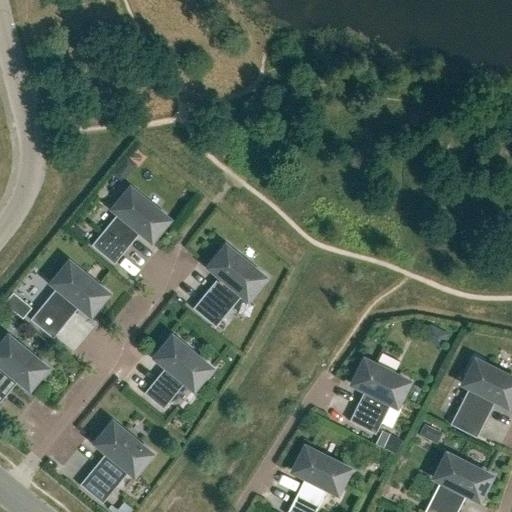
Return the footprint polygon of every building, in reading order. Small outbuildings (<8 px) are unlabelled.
[(151,242),(168,221),(130,189),(113,210),(117,214),(91,246),(114,265),(140,233),(151,242)] [(247,300),(264,279),(225,247),(208,268),(219,277),(192,309),(215,328),(242,296),(247,300)] [(90,316),(107,295),(69,263),(51,284),(56,288),(30,320),(53,339),(79,307),(90,316)] [(4,304),(23,320),(32,308),(13,293),(4,304)] [(29,390),(46,369),(8,337),(0,346),(0,402),(18,381),(29,390)] [(193,390),(210,369),(172,338),(154,359),(165,367),(143,394),(162,410),(185,383),(193,390)] [(396,407),(408,383),(364,360),(352,385),(364,391),(348,422),(375,435),(390,404),(396,407)] [(507,408),(511,398),(511,379),(475,361),(463,385),(469,388),(450,425),(476,439),(495,401),(507,408)] [(133,476),(151,455),(112,423),(95,444),(106,453),(79,485),(102,504),(129,472),(133,476)] [(337,494),(349,470),(305,447),(292,472),(305,478),(287,511),(315,511),(327,489),(337,494)] [(478,501),(491,477),(446,455),(434,479),(440,482),(424,511),(457,511),(466,495),(478,501)]
